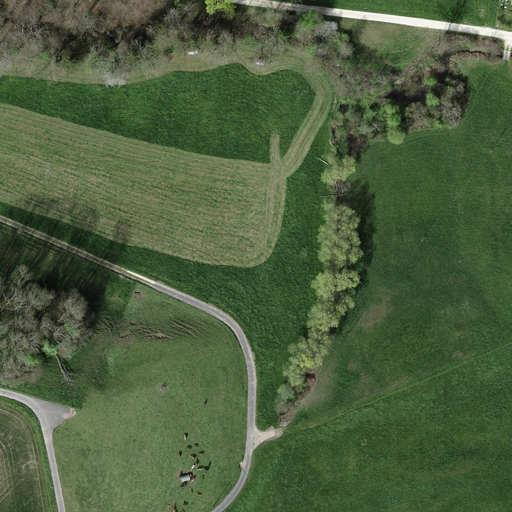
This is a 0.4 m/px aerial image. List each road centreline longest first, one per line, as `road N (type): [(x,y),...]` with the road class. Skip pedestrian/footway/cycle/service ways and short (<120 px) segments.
road 1 (track): [(215,511),(237,492),(248,458),(253,375),(240,334),(222,316),(0,217)]
road 2 (track): [(511,36),(235,0)]
road 3 (track): [(0,391),(41,412),(61,511)]
